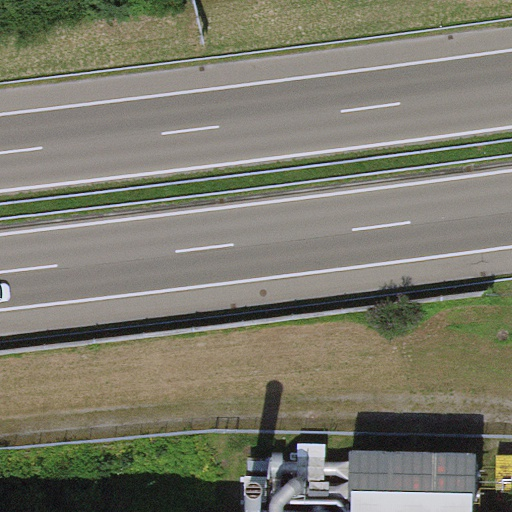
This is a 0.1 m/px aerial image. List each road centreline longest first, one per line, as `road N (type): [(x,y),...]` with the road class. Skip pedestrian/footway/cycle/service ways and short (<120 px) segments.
road 1 (motorway): [(511,88),(0,154)]
road 2 (motorway): [(0,273),(511,209)]
road 3 (track): [(511,403),(0,437)]
